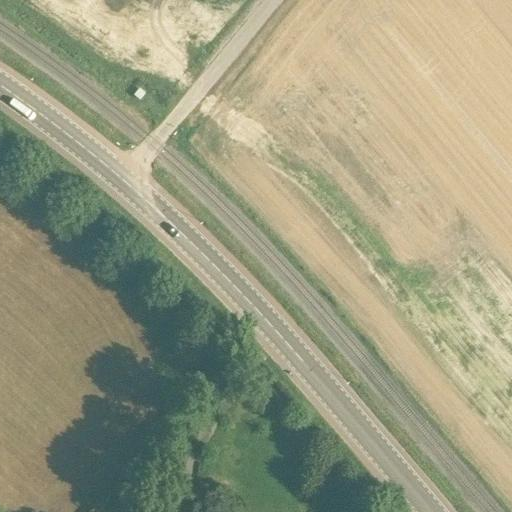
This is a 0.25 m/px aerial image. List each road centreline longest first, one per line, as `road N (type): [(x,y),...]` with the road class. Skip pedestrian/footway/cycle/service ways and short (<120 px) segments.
road 1 (tertiary): [(429,511),(231,285),(122,179)]
road 2 (unclassified): [(122,179),(273,0)]
road 3 (tertiary): [(122,179),(0,85)]
